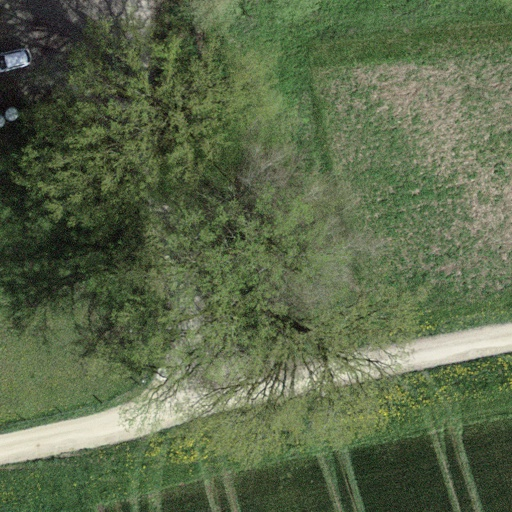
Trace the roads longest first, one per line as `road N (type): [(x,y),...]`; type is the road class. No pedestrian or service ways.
road 1 (track): [(0,445),(511,339)]
road 2 (track): [(216,400),(199,296),(137,114),(136,0)]
